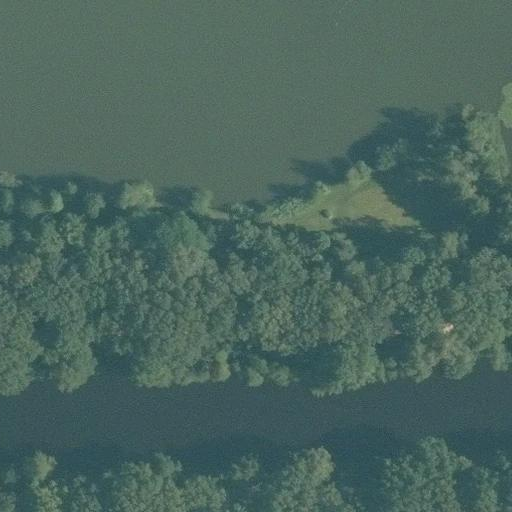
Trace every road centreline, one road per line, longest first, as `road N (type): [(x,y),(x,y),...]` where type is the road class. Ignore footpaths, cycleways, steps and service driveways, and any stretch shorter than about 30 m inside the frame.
road 1 (track): [(511,466),(0,484)]
road 2 (track): [(0,324),(267,315)]
road 3 (track): [(267,315),(511,327)]
